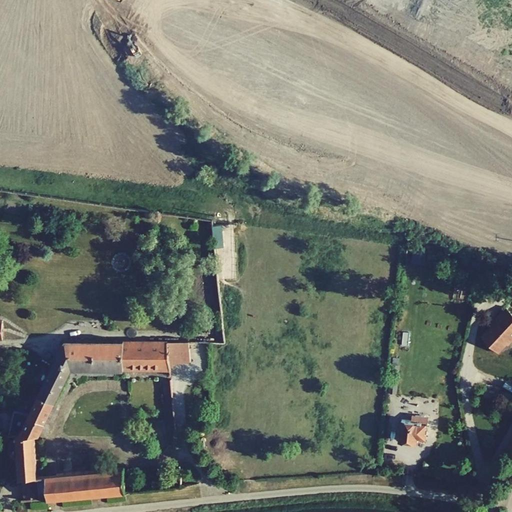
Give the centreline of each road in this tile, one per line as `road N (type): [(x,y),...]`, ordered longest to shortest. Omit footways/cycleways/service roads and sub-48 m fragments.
road 1 (unclassified): [(511,506),(346,487),(104,511)]
road 2 (unknown): [(511,245),(454,221),(441,186),(462,158),(511,128)]
road 3 (unknown): [(481,502),(468,401),(479,318)]
